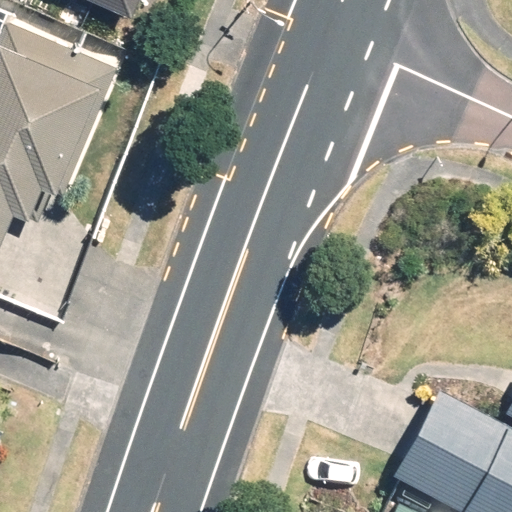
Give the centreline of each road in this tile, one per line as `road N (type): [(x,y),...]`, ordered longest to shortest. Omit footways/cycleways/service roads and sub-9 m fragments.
road 1 (tertiary): [(161,511),(333,41)]
road 2 (residential): [(333,41),(511,125)]
